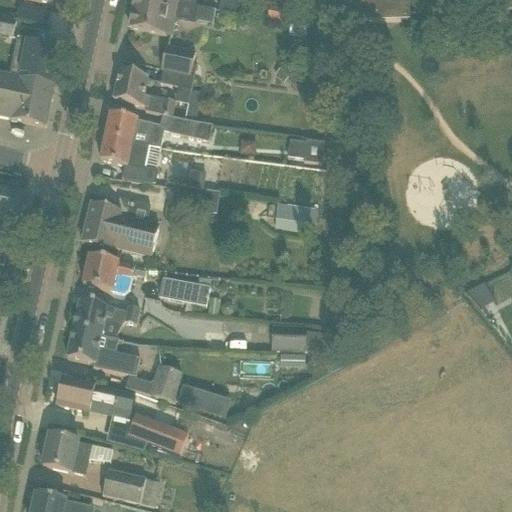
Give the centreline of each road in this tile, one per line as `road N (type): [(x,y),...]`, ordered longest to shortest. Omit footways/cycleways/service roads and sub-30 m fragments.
road 1 (unclassified): [(0,449),(61,170)]
road 2 (unclassified): [(61,170),(95,0)]
